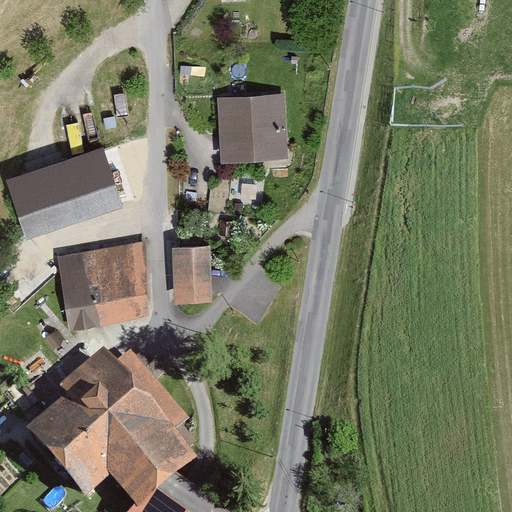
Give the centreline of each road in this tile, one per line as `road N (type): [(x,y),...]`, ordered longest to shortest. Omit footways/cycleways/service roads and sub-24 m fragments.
road 1 (residential): [(332,198),(278,238),(179,347),(161,302),(155,0)]
road 2 (tertiary): [(332,198),(283,511)]
road 3 (unknown): [(0,428),(110,348),(141,339),(179,347)]
road 4 (tertiary): [(364,0),(332,198)]
